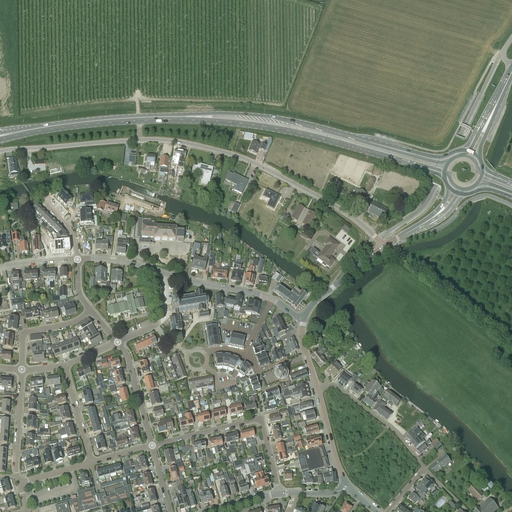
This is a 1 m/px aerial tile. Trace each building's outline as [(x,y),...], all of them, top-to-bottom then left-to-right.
[(259,145),(252,142),(248,151),(256,154),(258,149),(267,152),(271,144),(271,143),(268,142),(267,146),(262,144),(260,144),(259,145)] [(186,152),(180,151),(179,159),(178,167),(183,168),(185,160),(184,160),(186,152)] [(147,156),(146,159),(145,160),(145,162),(146,162),(146,169),(150,169),(150,163),(154,164),(155,157),(147,156)] [(168,158),(161,157),(160,173),(167,174),(168,158)] [(14,174),(19,173),(18,170),(17,170),(16,160),(9,161),(10,171),(14,170),(14,174)] [(204,173),(202,180),(201,180),(200,184),(209,187),(210,182),(213,167),(197,164),(197,166),(193,165),(191,172),(196,173),(196,171),(204,173)] [(248,181),(233,174),(230,181),(237,184),(234,191),(241,194),(248,181)] [(370,177),(365,190),(369,191),(370,189),(371,189),(373,185),(374,183),(376,180),(370,177)] [(266,189),(262,197),(269,200),(266,206),(273,210),(280,197),(266,189)] [(361,203),(365,194),(358,190),(353,199),(352,198),(349,205),(359,210),(362,203),(361,203)] [(63,192),(57,198),(65,207),(72,200),(63,192)] [(86,195),(79,195),(80,204),(84,204),(85,204),(86,204),(86,206),(85,207),(96,206),(95,199),(92,199),(91,194),(90,194),(90,193),(85,193),(86,195)] [(112,213),(116,214),(119,206),(108,203),(107,203),(106,205),(106,204),(99,202),(96,210),(103,212),(112,215),(112,213)] [(383,220),(388,210),(381,206),(373,202),(368,212),(383,220)] [(37,213),(42,209),(37,204),(33,208),(34,210),(37,213)] [(304,208),(298,205),(291,218),(297,222),(298,218),(304,221),(302,224),(308,227),(315,214),(309,211),(308,213),(303,210),(304,208)] [(37,213),(39,215),(36,219),(39,221),(41,218),(46,212),(42,209),(37,213)] [(41,218),(42,218),(48,224),(52,219),(46,212),(41,218)] [(55,230),(59,226),(52,219),(48,224),(55,230)] [(151,220),(138,219),(138,222),(139,222),(138,226),(138,225),(138,226),(138,229),(138,230),(138,233),(137,233),(138,233),(138,237),(137,237),(137,238),(139,238),(139,239),(139,243),(140,243),(150,244),(150,241),(154,241),(154,239),(176,241),(176,239),(182,240),(182,241),(184,241),(184,240),(183,240),(184,232),(186,232),(187,228),(177,227),(177,228),(157,226),(157,222),(151,222),(151,220)] [(344,225),(341,229),(347,234),(350,230),(344,225)] [(66,238),(68,237),(64,231),(58,233),(60,237),(57,238),(57,239),(66,238)] [(126,237),(122,236),(122,232),(118,231),(117,239),(118,240),(116,254),(125,255),(126,245),(129,245),(129,240),(126,240),(126,237)] [(20,253),(28,253),(27,243),(23,244),(23,242),(23,237),(19,238),(19,234),(12,235),(12,242),(20,242),(20,244),(19,244),(19,250),(20,250),(20,253)] [(42,237),(45,251),(52,250),(48,236),(42,237)] [(10,237),(0,238),(0,249),(6,248),(6,244),(11,244),(10,237)] [(40,250),(43,250),(41,245),(39,245),(39,237),(32,237),(33,252),(36,252),(37,252),(39,252),(40,251),(40,250)] [(102,242),(102,250),(103,250),(103,251),(105,251),(106,251),(107,251),(108,242),(112,243),(113,238),(105,238),(105,241),(102,241),(102,242)] [(335,261),(330,257),(339,246),(329,238),(324,245),(326,247),(317,258),(323,263),(322,264),(325,267),(326,265),(330,268),(335,261)] [(52,254),(70,252),(69,241),(51,243),(52,254)] [(194,243),(191,256),(194,257),(195,257),(196,250),(199,251),(200,245),(194,243)] [(204,255),(204,259),(203,260),(200,260),(198,270),(204,271),(208,256),(204,255)] [(192,268),(198,270),(200,260),(198,259),(198,257),(195,257),(194,257),(192,268)] [(231,268),(233,269),(231,281),(236,282),(239,263),(239,264),(240,260),(236,259),(236,263),(231,262),(231,268)] [(253,260),(253,261),(250,260),(250,262),(249,264),(250,266),(248,275),(246,274),(244,284),(249,285),(252,268),(254,260),(253,260)] [(254,273),(255,267),(257,267),(258,261),(254,260),(252,268),(249,285),(253,286),(255,276),(255,275),(254,273)] [(218,268),(217,280),(219,280),(219,279),(223,280),(223,281),(225,281),(225,280),(226,280),(227,272),(219,271),(219,268),(220,269),(221,264),(217,264),(216,268),(217,268),(218,268)] [(105,286),(105,283),(106,269),(96,269),(95,278),(91,278),(90,290),(96,290),(96,282),(100,283),(100,285),(105,286)] [(59,281),(63,281),(63,278),(67,278),(66,270),(60,270),(60,278),(57,278),(58,285),(59,285),(59,281)] [(111,283),(121,283),(122,272),(112,271),(111,283)] [(275,272),(271,278),(279,283),(282,277),(275,272)] [(22,290),(22,283),(22,279),(18,279),(18,273),(11,273),(12,281),(12,285),(19,285),(19,290),(22,290)] [(262,284),(267,285),(268,279),(260,277),(258,285),(261,285),(262,284)] [(292,294),(279,285),(274,292),(286,301),(296,309),(302,302),(292,294)] [(296,289),(292,294),(302,302),(307,296),(301,291),(300,292),(296,289)] [(190,316),(189,313),(190,313),(190,312),(194,312),(194,313),(195,313),(194,311),(198,311),(198,313),(198,314),(199,313),(200,318),(209,317),(208,312),(207,309),(212,308),(211,303),(209,303),(208,302),(208,300),(208,299),(205,298),(205,297),(205,298),(202,298),(202,293),(202,292),(202,291),(201,292),(196,293),(194,293),(195,294),(195,295),(192,296),(192,295),(191,295),(191,296),(187,297),(187,296),(186,296),(186,297),(182,297),(182,298),(177,298),(177,297),(177,298),(174,299),(174,298),(173,298),(174,299),(173,301),(172,302),(172,304),(171,304),(172,311),(175,310),(176,318),(169,319),(172,333),(182,332),(181,323),(189,322),(189,321),(192,320),(191,316),(190,316)] [(129,311),(130,315),(136,313),(136,310),(133,301),(132,295),(126,297),(127,302),(129,311)] [(223,307),(225,308),(227,299),(222,298),(222,296),(216,297),(217,308),(223,307)] [(239,314),(242,315),(243,308),(240,308),(242,298),(236,297),(235,301),(234,308),(240,309),(239,314)] [(141,299),(133,301),(136,310),(144,308),(141,299)] [(234,308),(235,301),(227,299),(225,308),(226,305),(234,307),(234,308)] [(59,302),(58,302),(59,308),(60,310),(64,308),(66,316),(70,315),(70,316),(73,314),(76,313),(73,303),(64,306),(62,301),(59,302)] [(245,313),(251,314),(254,302),(250,301),(250,302),(248,301),(246,309),(243,308),(242,315),(245,315),(245,313)] [(127,302),(116,305),(117,309),(120,309),(121,313),(129,311),(127,302)] [(254,302),(251,314),(257,315),(257,318),(259,318),(263,311),(259,310),(260,304),(258,304),(258,303),(254,302)] [(30,308),(31,311),(33,319),(36,318),(36,319),(38,319),(39,318),(38,318),(39,318),(38,313),(41,313),(39,304),(36,305),(37,310),(34,310),(33,307),(30,308)] [(116,305),(108,307),(110,316),(121,313),(120,309),(117,309),(116,305)] [(57,310),(50,311),(52,319),(58,318),(57,310)] [(26,320),(33,319),(31,311),(24,312),(26,320)] [(279,318),(276,320),(272,322),(275,328),(280,326),(283,325),(280,318),(279,318)] [(82,330),(92,324),(88,319),(76,326),(77,328),(80,327),(82,330)] [(209,348),(209,349),(222,347),(218,327),(219,327),(219,322),(218,322),(217,322),(205,324),(206,328),(208,328),(208,330),(207,331),(206,330),(207,335),(209,335),(209,337),(208,337),(207,337),(209,346),(211,345),(211,348),(209,348)] [(95,330),(92,324),(82,330),(84,334),(81,336),(82,338),(95,330)] [(286,331),(283,325),(280,326),(275,328),(278,335),(279,337),(286,334),(285,332),(286,331)] [(99,336),(95,330),(82,338),(83,340),(87,338),(89,342),(99,336)] [(228,347),(243,350),(245,345),(244,345),(243,345),(245,338),(245,337),(244,338),(244,339),(241,339),(242,337),(234,335),(233,337),(231,337),(231,335),(231,334),(230,337),(226,336),(224,344),(229,345),(228,347)] [(30,336),(31,343),(42,342),(41,337),(44,337),(44,335),(30,336)] [(69,336),(74,351),(80,348),(77,338),(73,339),(71,335),(69,336)] [(68,353),(74,351),(69,336),(67,337),(68,341),(64,342),(68,353)] [(102,342),(99,336),(89,342),(91,345),(88,347),(90,349),(102,342)] [(153,348),(157,347),(159,345),(162,344),(160,341),(158,342),(157,342),(154,336),(149,338),(152,345),(153,348)] [(257,346),(252,348),(255,355),(264,351),(265,352),(271,349),(270,345),(263,347),(262,344),(260,339),(255,341),(257,346)] [(284,349),(286,355),(298,350),(294,339),(285,342),(287,348),(284,349)] [(62,355),(68,353),(64,342),(60,344),(59,340),(56,341),(62,355)] [(62,355),(56,341),(54,341),(56,345),(51,347),(55,357),(62,355)] [(137,351),(138,355),(137,355),(138,357),(140,357),(139,354),(141,353),(140,351),(143,349),(140,342),(135,344),(138,351),(137,351)] [(327,363),(321,355),(327,351),(323,347),(319,350),(320,350),(317,352),(317,351),(311,356),(320,368),(327,363)] [(47,350),(47,348),(32,350),(32,356),(43,355),(43,351),(47,350)] [(2,350),(1,349),(0,349),(0,356),(1,356),(1,361),(10,362),(11,354),(2,353),(2,350)] [(282,349),(276,351),(280,361),(285,359),(282,349)] [(348,349),(341,355),(344,358),(351,352),(348,349)] [(272,356),(272,358),(274,363),(280,361),(276,351),(271,353),(272,356)] [(256,357),(258,363),(267,359),(267,358),(265,353),(256,357)] [(169,357),(171,363),(180,360),(178,354),(169,357)] [(229,373),(228,375),(230,376),(232,377),(238,367),(240,368),(242,364),(239,362),(240,360),(232,356),(223,354),(214,355),(216,362),(215,362),(214,362),(215,368),(216,367),(222,367),(228,368),(234,370),(231,374),(229,373)] [(43,355),(32,356),(33,363),(48,361),(47,359),(44,359),(43,355)] [(267,359),(258,363),(260,368),(269,365),(268,360),(267,359)] [(112,368),(120,366),(118,360),(110,362),(107,363),(106,360),(103,360),(100,362),(102,368),(108,366),(110,365),(111,365),(112,368)] [(182,366),(180,360),(171,363),(173,369),(182,366)] [(245,362),(238,373),(243,377),(252,368),(245,362)] [(342,369),(336,363),(327,372),(329,374),(330,373),(334,377),(342,369)] [(184,371),(182,366),(173,369),(175,375),(184,371)] [(82,369),(85,376),(94,373),(92,369),(89,370),(88,367),(82,369)] [(148,368),(141,370),(143,376),(153,373),(151,367),(148,368)] [(85,376),(82,369),(76,372),(79,379),(83,377),(84,381),(87,380),(85,376)] [(286,376),(286,375),(285,373),(284,372),(283,371),(282,370),(281,370),(279,371),(278,372),(277,373),(276,374),(276,376),(277,377),(278,378),(279,379),(280,380),(282,380),(283,379),(284,378),(285,377),(286,376)] [(292,384),(292,383),(308,377),(305,370),(289,376),(291,381),(284,384),(285,387),(290,385),(292,384)] [(115,376),(109,378),(109,381),(123,377),(121,371),(117,372),(116,371),(114,372),(115,376)] [(186,377),(184,371),(175,375),(178,381),(186,377)] [(355,379),(356,377),(354,374),(351,377),(345,372),(344,373),(343,373),(338,381),(345,386),(350,380),(352,382),(355,379)] [(59,391),(58,385),(60,385),(59,377),(53,378),(54,388),(55,393),(56,395),(61,394),(61,390),(59,391)] [(113,383),(116,382),(117,385),(124,383),(123,377),(109,381),(111,385),(114,384),(113,383)] [(246,382),(247,387),(258,383),(256,377),(249,380),(250,381),(246,382)] [(359,379),(356,377),(355,379),(352,382),(355,384),(350,390),(358,396),(363,390),(355,384),(359,379)] [(34,390),(34,393),(31,393),(31,396),(38,396),(37,389),(37,387),(36,380),(30,381),(31,390),(34,390)] [(367,405),(373,398),(380,388),(381,388),(378,385),(380,383),(376,380),(375,383),(372,381),(364,392),(368,395),(363,402),(367,405)] [(152,383),(146,385),(146,388),(146,389),(146,391),(147,391),(154,390),(154,389),(158,388),(156,382),(152,383)] [(249,391),(253,390),(254,392),(260,389),(258,383),(247,387),(249,391)] [(282,390),(284,397),(290,396),(293,395),(292,392),(298,391),(299,395),(305,394),(309,394),(308,391),(309,391),(308,388),(307,388),(307,385),(298,388),(297,385),(294,386),(294,387),(282,390)] [(373,410),(386,420),(387,421),(392,414),(384,408),(386,406),(385,406),(388,401),(389,402),(388,405),(391,407),(398,398),(389,391),(391,388),(389,387),(387,390),(388,391),(373,410)] [(379,397),(380,395),(383,391),(380,388),(373,398),(367,405),(372,408),(377,401),(380,397),(379,397)] [(49,389),(46,389),(46,391),(46,396),(46,397),(47,398),(52,396),(54,396),(54,394),(50,395),(49,389)] [(119,391),(120,397),(128,395),(126,389),(119,391)] [(271,391),(274,398),(280,396),(277,389),(271,391)] [(274,400),(273,398),(274,398),(271,391),(265,393),(268,400),(268,402),(274,400)] [(290,397),(291,397),(294,396),(295,399),(291,400),(292,405),(300,402),(300,400),(310,397),(309,394),(305,394),(299,395),(298,391),(292,392),(293,395),(290,396),(284,397),(285,400),(291,399),(290,397)] [(148,395),(150,401),(158,399),(157,393),(148,395)] [(115,402),(121,400),(122,403),(129,401),(128,395),(120,397),(117,398),(114,399),(115,402)] [(56,408),(58,407),(58,405),(66,403),(64,396),(54,399),(55,402),(57,402),(57,405),(54,406),(55,408),(56,408)] [(255,404),(258,403),(257,396),(249,399),(251,404),(245,405),(246,411),(256,409),(255,404)] [(238,402),(234,403),(234,404),(235,407),(236,414),(242,412),(242,409),(243,409),(240,397),(236,398),(238,402)] [(160,405),(158,399),(150,401),(152,407),(160,405)] [(196,416),(198,424),(204,422),(202,415),(200,407),(198,400),(190,402),(192,409),(195,408),(194,404),(197,403),(198,409),(197,409),(199,416),(196,416)] [(164,406),(164,409),(161,409),(153,411),(155,418),(163,416),(162,412),(171,409),(173,414),(175,413),(173,407),(172,404),(164,406)] [(0,415),(5,416),(5,414),(9,414),(9,408),(2,407),(2,414),(0,413),(0,415)] [(59,410),(60,416),(68,414),(67,408),(59,410)] [(302,416),(305,415),(306,422),(315,420),(313,411),(300,414),(301,417),(302,417),(302,416)] [(123,418),(121,418),(120,415),(110,418),(111,424),(116,423),(122,421),(123,421),(134,418),(132,412),(122,415),(123,418)] [(191,415),(188,415),(187,412),(184,413),(187,426),(193,425),(191,417),(191,415)] [(70,420),(68,414),(60,416),(62,422),(70,420)] [(279,414),(269,417),(271,423),(280,421),(279,414)] [(166,432),(166,431),(174,429),(171,419),(160,422),(161,426),(157,427),(159,434),(166,432)] [(59,431),(60,434),(73,431),(72,424),(64,426),(65,429),(59,431)] [(307,427),(306,428),(304,428),(306,436),(318,432),(316,425),(307,428),(307,427)] [(406,436),(411,442),(415,438),(416,438),(420,435),(419,435),(422,432),(417,427),(415,429),(414,429),(406,436)] [(138,434),(137,429),(127,431),(127,434),(124,434),(124,435),(125,438),(126,438),(138,434)] [(250,444),(253,457),(254,457),(257,456),(255,446),(256,446),(255,440),(252,441),(251,438),(254,437),(252,430),(246,431),(250,444)] [(247,445),(250,444),(246,431),(240,433),(242,440),(245,439),(247,445)] [(299,435),(294,437),(293,433),(292,433),(293,437),(294,437),(294,439),(295,441),(300,439),(299,435)] [(138,434),(126,438),(128,445),(129,448),(131,447),(130,445),(137,443),(137,441),(140,440),(138,434)] [(229,449),(234,448),(233,445),(230,435),(224,437),(226,444),(229,443),(230,446),(228,446),(229,449)] [(415,438),(411,442),(416,448),(425,441),(420,435),(416,438),(415,438)] [(306,444),(303,444),(303,441),(298,443),(299,447),(320,441),(319,436),(306,440),(306,443),(306,444)] [(109,442),(110,447),(111,450),(128,445),(126,438),(125,438),(119,440),(115,441),(114,437),(111,438),(112,441),(109,442)] [(220,438),(214,439),(218,453),(221,453),(220,450),(223,449),(220,438)] [(212,452),(209,453),(211,458),(211,461),(214,460),(213,455),(215,454),(215,455),(218,454),(218,453),(214,439),(208,441),(211,450),(211,449),(212,452)] [(431,444),(434,447),(439,442),(436,439),(433,442),(431,444)] [(443,447),(441,444),(444,441),(443,439),(439,442),(434,447),(438,452),(443,447)] [(428,440),(416,450),(420,455),(429,447),(428,445),(431,443),(428,440)] [(304,447),(307,446),(308,449),(322,445),(320,441),(299,447),(300,450),(305,448),(304,447)] [(190,452),(190,454),(193,462),(196,461),(194,454),(194,453),(194,451),(197,451),(199,459),(202,459),(198,444),(192,445),(193,448),(189,449),(190,452)] [(276,445),(278,453),(285,452),(283,444),(276,445)] [(45,452),(44,452),(45,455),(42,456),(44,465),(51,463),(48,452),(50,451),(49,446),(46,447),(44,448),(45,452)] [(81,447),(72,449),(74,456),(80,455),(80,454),(83,453),(81,447)] [(322,447),(313,450),(313,449),(297,454),(299,458),(304,457),(308,472),(314,470),(315,472),(318,472),(317,469),(328,466),(322,447)] [(164,453),(165,459),(175,456),(175,454),(178,453),(177,449),(171,451),(164,453)] [(53,451),(54,454),(56,462),(62,460),(60,450),(57,451),(56,450),(53,451)] [(285,452),(278,453),(280,461),(287,460),(286,455),(288,454),(288,451),(285,452)] [(254,457),(256,463),(265,461),(264,456),(263,455),(257,456),(254,457)] [(451,461),(446,455),(431,467),(435,473),(451,461)] [(182,463),(184,463),(184,462),(180,463),(180,459),(177,460),(176,456),(175,456),(165,459),(167,465),(174,463),(175,465),(182,463)] [(129,468),(130,468),(133,467),(135,466),(146,463),(145,457),(137,459),(138,463),(132,464),(132,461),(128,462),(125,463),(127,468),(129,468)] [(260,478),(259,475),(258,472),(257,469),(256,463),(254,457),(253,457),(242,460),(244,465),(243,465),(247,476),(254,474),(255,473),(256,479),(254,480),(256,488),(259,487),(260,488),(262,487),(262,486),(260,478)] [(304,457),(299,458),(298,458),(302,474),(308,472),(304,457)] [(146,463),(135,466),(135,468),(137,468),(138,471),(148,469),(146,463)] [(183,467),(182,463),(175,465),(175,467),(168,469),(167,470),(168,473),(169,473),(170,475),(181,472),(184,471),(183,467)] [(119,464),(114,466),(116,473),(122,472),(119,464)] [(98,478),(104,477),(102,469),(96,471),(98,478)] [(322,472),(322,475),(323,475),(324,485),(336,484),(337,482),(337,480),(335,479),(335,475),(334,475),(333,475),(331,470),(327,471),(326,469),(321,471),(322,472)] [(170,481),(171,481),(175,480),(175,482),(182,481),(184,481),(181,472),(170,475),(171,478),(170,478),(170,481)] [(284,480),(292,479),(291,475),(296,475),(295,472),(291,473),(291,472),(287,472),(287,473),(284,473),(284,480)] [(140,481),(141,482),(143,482),(143,481),(151,479),(149,473),(142,476),(143,479),(141,479),(140,480),(140,481)] [(86,484),(88,483),(90,489),(94,488),(91,478),(87,479),(86,474),(80,476),(81,479),(78,480),(79,485),(85,483),(86,484)] [(214,482),(214,481),(212,476),(212,474),(209,475),(210,479),(207,479),(207,480),(206,480),(206,482),(208,488),(210,488),(213,487),(211,482),(214,482)] [(302,484),(304,484),(312,483),(312,484),(313,484),(317,484),(316,478),(312,479),(311,474),(305,475),(305,474),(303,475),(303,479),(304,480),(302,481),(302,484)] [(243,482),(242,477),(241,476),(236,478),(241,492),(248,490),(247,485),(246,484),(244,484),(243,481),(243,482)] [(266,476),(260,478),(262,486),(263,486),(264,487),(265,486),(266,485),(269,484),(266,476)] [(233,495),(238,493),(235,486),(234,483),(235,483),(233,477),(228,479),(233,495)] [(420,484),(427,490),(429,488),(431,489),(435,484),(429,479),(427,481),(424,479),(420,484)] [(0,482),(2,488),(9,486),(7,480),(0,482)] [(126,481),(122,482),(123,486),(127,485),(127,487),(114,491),(115,495),(106,497),(105,493),(96,496),(94,488),(80,492),(77,493),(79,498),(76,499),(75,497),(73,498),(72,498),(72,500),(57,504),(40,509),(40,511),(82,511),(131,498),(126,481)] [(182,481),(175,482),(176,483),(171,484),(173,489),(183,486),(182,481)] [(202,484),(203,489),(204,489),(208,503),(211,502),(211,501),(213,500),(211,493),(209,493),(207,488),(206,488),(206,486),(207,486),(205,481),(202,482),(202,484)] [(224,481),(221,482),(226,497),(229,496),(227,487),(225,487),(224,481)] [(491,483),(491,482),(490,481),(481,489),(485,494),(490,490),(491,491),(495,488),(491,483)] [(426,495),(425,493),(427,490),(420,484),(416,488),(418,490),(416,492),(423,499),(424,500),(425,498),(424,497),(426,495)] [(485,496),(475,485),(469,492),(478,502),(485,496)] [(10,492),(9,486),(2,488),(3,494),(10,492)] [(184,496),(184,497),(186,496),(187,496),(185,490),(183,486),(173,489),(174,492),(176,499),(184,496)] [(192,494),(191,492),(190,488),(185,490),(187,496),(189,495),(187,496),(190,508),(196,506),(195,502),(195,499),(194,499),(194,498),(193,498),(192,494)] [(200,496),(202,503),(204,502),(205,503),(208,503),(204,489),(203,489),(201,490),(200,491),(201,493),(200,494),(199,495),(200,496)] [(419,503),(423,499),(416,492),(414,495),(413,494),(409,499),(415,504),(418,501),(419,503)] [(184,496),(176,499),(178,507),(179,507),(180,511),(185,509),(185,510),(190,508),(187,499),(185,499),(184,497),(184,496)] [(474,511),(494,511),(498,509),(489,499),(479,508),(478,508),(474,511)] [(454,509),(457,506),(452,501),(449,504),(454,509)] [(317,511),(320,506),(321,504),(318,503),(317,506),(315,505),(316,503),(314,502),(311,507),(313,509),(311,511),(317,511)]
